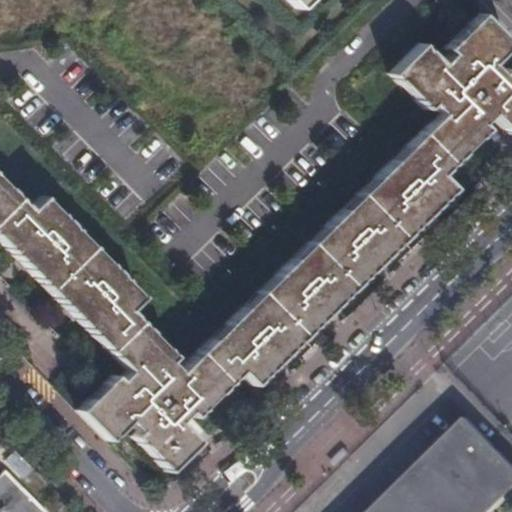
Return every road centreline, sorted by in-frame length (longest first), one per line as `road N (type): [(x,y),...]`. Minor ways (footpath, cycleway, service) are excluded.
road 1 (residential): [(210,511),(511,228)]
road 2 (residential): [(114,511),(0,400)]
